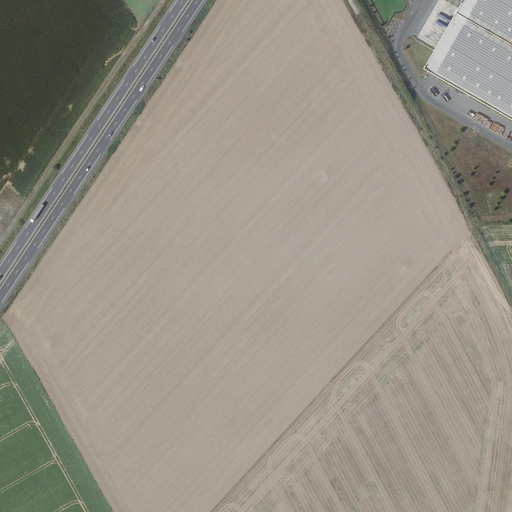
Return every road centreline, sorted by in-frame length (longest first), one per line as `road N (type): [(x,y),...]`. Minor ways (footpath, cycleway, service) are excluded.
road 1 (trunk): [(0,296),(196,0)]
road 2 (track): [(511,306),(348,0)]
road 3 (trunk): [(183,0),(0,274)]
road 4 (track): [(157,0),(0,241)]
